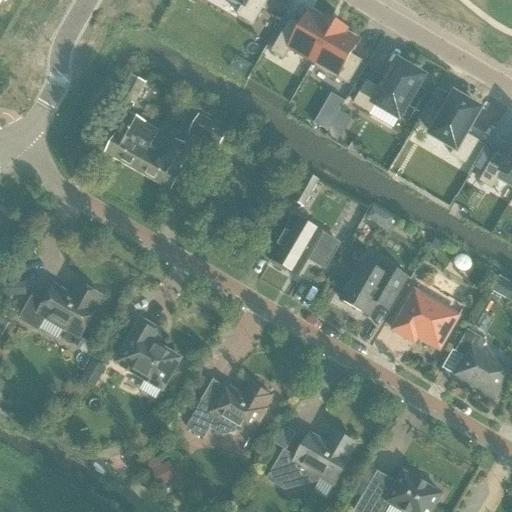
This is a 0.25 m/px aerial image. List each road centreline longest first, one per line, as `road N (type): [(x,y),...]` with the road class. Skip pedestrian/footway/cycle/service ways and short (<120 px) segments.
road 1 (residential): [(511,448),(52,179)]
road 2 (residential): [(361,0),(511,88)]
road 3 (residential): [(86,0),(59,46),(60,77),(26,144)]
